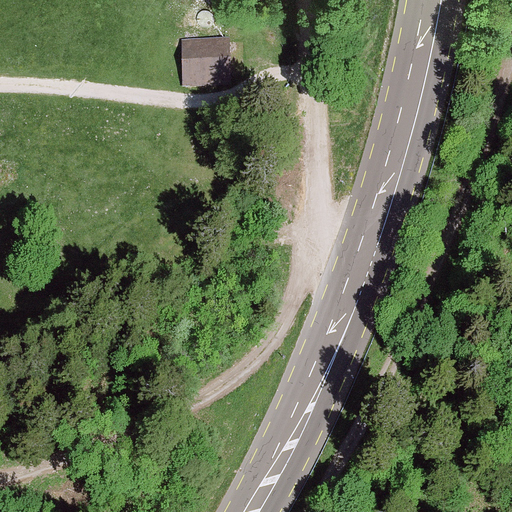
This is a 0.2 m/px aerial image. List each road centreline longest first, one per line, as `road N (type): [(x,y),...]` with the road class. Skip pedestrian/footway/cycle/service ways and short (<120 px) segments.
road 1 (primary): [(251,511),(361,273),(394,171),(432,0)]
road 2 (track): [(492,135),(390,375),(312,511)]
road 3 (track): [(0,479),(132,431),(244,367),(280,325),(314,246)]
road 4 (track): [(310,73),(194,108),(0,87)]
